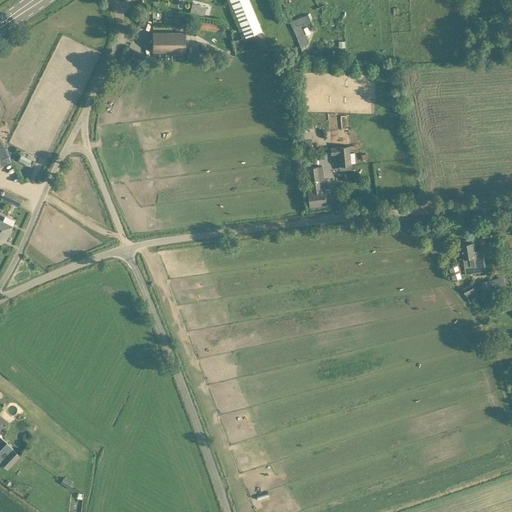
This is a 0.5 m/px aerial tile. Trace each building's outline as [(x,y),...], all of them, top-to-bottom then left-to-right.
[(229,0),(246,38),(262,31),(249,0),(229,0)] [(191,4),(189,14),(204,17),(206,8),(191,4)] [(216,32),(218,21),(198,18),(196,29),(216,32)] [(185,53),(185,33),(152,32),(152,52),(185,53)] [(0,166),(11,161),(0,138),(0,166)] [(351,165),(349,145),(330,147),(331,155),(337,154),(339,166),(351,165)] [(23,154),(20,160),(31,165),(34,158),(23,154)] [(312,190),(307,190),(308,196),(309,206),(326,204),(325,198),(329,197),(328,189),(324,189),(324,188),(322,181),(318,181),(316,167),(309,168),(312,190)] [(4,189),(0,198),(11,203),(15,194),(4,189)] [(0,238),(5,241),(12,226),(0,220),(0,238)] [(469,242),(469,239),(462,240),(463,243),(462,243),(463,251),(460,251),(461,258),(464,258),(465,268),(476,266),(477,272),(486,271),(483,250),(475,251),(473,241),(469,242)] [(452,281),(462,279),(458,264),(448,267),(452,281)] [(484,291),(495,288),(506,285),(503,276),(493,279),(481,282),(484,291)] [(469,300),(478,295),(472,284),(463,289),(469,300)] [(12,449),(0,462),(7,468),(19,456),(12,449)]
